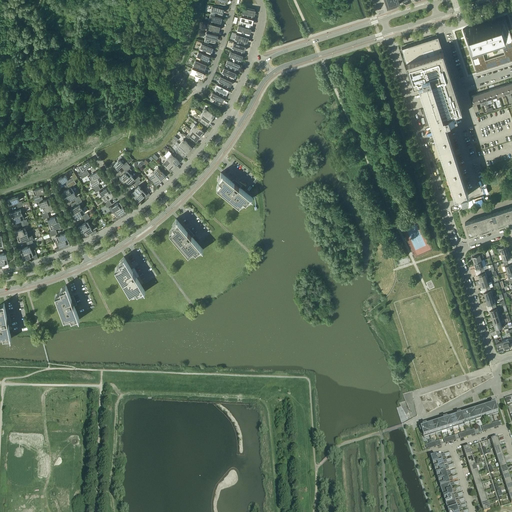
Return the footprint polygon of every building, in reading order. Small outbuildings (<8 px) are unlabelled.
[(212,5),(210,14),(221,16),(223,7),(212,5)] [(253,19),(254,15),(255,10),(244,7),(242,16),(253,19)] [(210,14),(208,23),(219,25),(221,16),(210,14)] [(463,29),(476,72),(511,60),(511,38),(505,15),(463,29)] [(250,28),(253,19),(242,16),(240,25),(250,28)] [(206,32),(217,34),(219,25),(208,23),(206,32)] [(248,37),(250,28),(240,25),(237,34),(248,37)] [(215,43),(216,39),(217,34),(206,32),(204,41),(215,43)] [(245,46),(248,37),(237,34),(234,42),(245,46)] [(455,195),(456,199),(468,195),(444,122),(463,116),(461,110),(453,85),(452,85),(449,76),(450,75),(450,74),(449,74),(440,45),(438,36),(437,37),(405,47),(408,57),(405,58),(413,84),(418,83),(454,195),(455,195)] [(198,51),(209,55),(212,46),(202,42),(198,51)] [(242,55),(245,46),(234,42),(232,51),(242,55)] [(195,59),(206,63),(209,55),(198,51),(195,59)] [(228,59),(239,63),(242,55),(232,51),(228,59)] [(195,59),(192,68),(203,72),(206,63),(195,59)] [(235,72),(237,68),(239,63),(228,59),(225,68),(235,72)] [(199,80),(203,72),(192,68),(189,76),(199,80)] [(232,81),(235,72),(225,68),(222,76),(232,81)] [(228,89),(232,81),(222,76),(218,84),(228,89)] [(218,84),(214,92),(224,97),(228,89),(218,84)] [(507,84),(501,86),(503,94),(504,94),(508,93),(509,96),(511,96),(510,92),(509,92),(507,84)] [(501,86),(495,88),(497,96),(498,96),(502,95),(503,98),(505,98),(504,94),(503,94),(501,86)] [(495,88),(489,90),(492,98),(496,97),(497,100),(500,99),(498,96),(497,96),(495,88)] [(494,101),(492,98),(489,90),(483,92),(486,100),(487,99),(490,98),(491,102),(494,101)] [(219,106),(221,102),(224,97),(214,92),(209,100),(219,106)] [(486,100),(483,92),(477,94),(480,102),(484,100),(485,104),(488,103),(487,99),(486,100)] [(476,103),(480,102),(477,94),(471,96),(474,104),(472,104),(475,112),(479,111),(476,103)] [(205,107),(202,113),(211,119),(215,114),(205,107)] [(202,113),(198,119),(208,125),(211,119),(202,113)] [(195,123),(191,129),(200,135),(204,130),(195,123)] [(196,141),(200,135),(191,129),(187,134),(196,141)] [(183,138),(179,144),(188,151),(192,146),(183,138)] [(184,156),(188,151),(179,144),(175,149),(184,156)] [(171,153),(167,158),(175,166),(180,161),(171,153)] [(120,159),(112,166),(116,170),(119,167),(120,168),(121,166),(123,168),(133,160),(131,157),(126,161),(122,157),(120,159)] [(170,171),(175,166),(167,158),(162,163),(170,171)] [(79,165),(82,170),(92,164),(89,159),(79,165)] [(120,177),(123,181),(131,174),(129,171),(131,169),(129,167),(131,166),(129,164),(124,169),(126,171),(120,177)] [(153,171),(161,180),(166,175),(158,167),(153,171)] [(97,170),(88,176),(91,180),(100,175),(97,170)] [(161,180),(153,171),(149,176),(156,184),(161,180)] [(217,187),(239,205),(243,200),(246,202),(246,201),(250,196),(252,198),(253,198),(240,187),(241,185),(236,180),(235,180),(236,181),(234,183),(221,172),(223,174),(219,179),(218,179),(221,182),(217,187)] [(65,173),(56,179),(59,184),(68,178),(65,173)] [(131,174),(123,181),(127,185),(135,178),(131,174)] [(94,185),(103,180),(100,175),(91,180),(94,185)] [(74,191),(71,186),(76,183),(74,180),(67,184),(64,185),(67,189),(62,192),(65,196),(74,191)] [(43,185),(33,189),(35,194),(45,191),(43,185)] [(102,196),(111,190),(109,185),(99,191),(102,196)] [(143,189),(139,185),(131,192),(135,196),(143,189)] [(144,187),(143,189),(135,196),(139,200),(146,193),(147,194),(144,197),(146,199),(151,195),(149,193),(149,192),(144,187)] [(105,200),(114,195),(111,190),(102,196),(105,200)] [(68,201),(77,195),(74,191),(65,196),(68,201)] [(18,195),(8,198),(10,204),(19,200),(18,195)] [(70,209),(73,213),(82,208),(81,205),(82,205),(82,201),(79,196),(74,199),(75,201),(70,204),(72,207),(70,209)] [(41,206),(51,203),(49,198),(39,201),(41,206)] [(114,211),(123,205),(120,201),(111,206),(109,208),(111,212),(114,211)] [(51,203),(41,206),(43,212),(53,208),(51,203)] [(126,210),(123,205),(114,211),(117,215),(126,210)] [(511,219),(511,207),(497,212),(501,223),(511,219)] [(12,217),(22,213),(20,208),(10,212),(12,217)] [(76,218),(85,213),(82,208),(73,213),(76,218)] [(481,217),(485,228),(501,223),(497,212),(481,217)] [(22,213),(12,217),(14,222),(24,218),(22,213)] [(49,223),(59,220),(57,215),(48,218),(49,223)] [(465,222),(468,233),(485,228),(481,217),(465,222)] [(176,218),(176,219),(178,221),(173,225),(172,225),(175,228),(170,232),(169,232),(188,254),(189,254),(188,254),(193,249),(196,252),(201,247),(203,250),(203,249),(192,237),(194,235),(189,229),(189,230),(187,232),(176,218)] [(59,220),(49,223),(51,229),(61,225),(59,220)] [(87,220),(78,226),(81,230),(90,225),(87,220)] [(90,225),(81,230),(84,235),(93,230),(90,225)] [(15,230),(17,235),(27,232),(27,231),(25,226),(15,230)] [(27,232),(17,235),(19,240),(25,238),(27,241),(34,239),(31,230),(27,231),(27,232)] [(56,235),(58,241),(68,237),(66,232),(56,235)] [(69,242),(68,237),(58,241),(55,242),(57,247),(69,242)] [(20,248),(22,254),(32,250),(30,245),(20,248)] [(500,251),(501,254),(508,251),(506,245),(496,248),(497,252),(500,251)] [(35,249),(32,250),(22,254),(24,259),(30,256),(32,260),(38,258),(35,249)] [(501,254),(504,263),(507,262),(506,259),(510,258),(508,251),(501,254)] [(474,262),(481,260),(480,258),(483,257),(482,253),(472,256),(474,262)] [(124,256),(124,257),(125,259),(120,263),(119,262),(121,266),(115,269),(130,294),(130,293),(136,290),(137,293),(138,293),(138,292),(143,289),(145,292),(136,277),(139,275),(135,269),(135,270),(133,271),(124,256)] [(8,263),(7,257),(0,258),(0,268),(2,268),(2,264),(8,263)] [(484,269),(481,260),(474,262),(476,269),(480,267),(481,270),(484,269)] [(478,274),(480,280),(487,278),(484,269),(481,270),(481,273),(478,274)] [(490,287),(487,278),(480,280),(482,287),(485,285),(486,288),(490,287)] [(79,319),(66,285),(67,288),(61,290),(60,290),(62,293),(56,295),(55,295),(64,319),(64,318),(70,316),(72,319),(78,317),(79,320),(79,319)] [(493,296),(490,287),(486,288),(487,291),(483,292),(485,298),(493,296)] [(496,305),(493,296),(485,298),(488,305),(491,303),(492,306),(496,305)] [(11,339),(4,302),(4,305),(0,306),(0,334),(3,334),(4,337),(10,336),(11,339)] [(489,310),(491,316),(499,314),(496,305),(492,306),(493,309),(489,310)] [(491,316),(493,322),(501,320),(500,320),(503,319),(501,314),(499,314),(491,316)] [(501,322),(501,320),(493,322),(495,329),(505,325),(504,322),(501,322)] [(511,340),(511,338),(502,341),(504,348),(511,346),(509,342),(511,341),(511,340)] [(498,350),(504,348),(502,341),(499,342),(499,339),(495,340),(498,350)] [(495,404),(489,406),(493,416),(498,414),(495,404)] [(493,416),(489,406),(484,407),(487,418),(493,416)] [(484,407),(478,409),(481,419),(487,418),(484,407)] [(481,419),(478,409),(472,411),(475,421),(481,419)] [(472,411),(466,413),(470,423),(475,421),(472,411)] [(466,413),(461,415),(464,425),(470,423),(466,413)] [(461,415),(457,416),(455,417),(458,427),(464,425),(461,415)] [(455,417),(449,418),(452,429),(458,427),(455,417)] [(447,430),(452,429),(449,418),(443,420),(447,430)] [(443,420),(438,422),(441,432),(447,430),(443,420)] [(438,422),(434,423),(432,424),(435,434),(441,432),(438,422)] [(432,424),(426,426),(429,436),(435,434),(432,424)] [(420,428),(422,431),(423,436),(424,438),(429,436),(426,426),(420,428)] [(497,438),(491,440),(493,449),(500,447),(497,438)] [(472,456),(469,447),(463,449),(466,458),(472,456)] [(500,447),(493,449),(496,458),(503,456),(500,447)] [(431,459),(433,465),(442,461),(441,459),(445,457),(444,454),(436,457),(436,456),(430,458),(431,459)] [(469,467),(475,465),(472,456),(466,458),(469,467)] [(503,456),(496,458),(499,467),(506,465),(503,456)] [(433,465),(434,470),(444,467),(443,464),(447,463),(446,460),(442,461),(433,465)] [(478,474),(475,465),(469,467),(472,476),(478,474)] [(506,465),(499,467),(502,476),(509,474),(506,465)] [(434,470),(436,476),(446,473),(445,470),(449,469),(448,466),(444,467),(434,470)] [(436,476),(438,482),(448,479),(447,476),(451,474),(450,472),(446,473),(436,476)] [(475,485),(481,483),(478,474),(472,476),(475,485)] [(509,474),(502,476),(505,485),(511,483),(509,474)] [(438,482),(440,487),(449,484),(448,481),(453,480),(452,477),(448,479),(438,482)] [(440,487),(442,493),(451,490),(450,487),(454,486),(453,483),(449,484),(440,487)] [(484,492),(481,483),(475,485),(478,494),(484,492)] [(455,489),(451,490),(442,493),(444,499),(453,496),(452,493),(456,492),(455,489)] [(478,494),(481,504),(487,502),(484,492),(478,494)] [(445,504),(455,501),(454,499),(458,497),(457,494),(453,496),(444,499),(445,504)] [(447,510),(457,507),(456,504),(460,503),(459,500),(455,501),(445,504),(447,510)] [(485,511),(490,511),(487,502),(481,504),(483,511),(485,511)]
